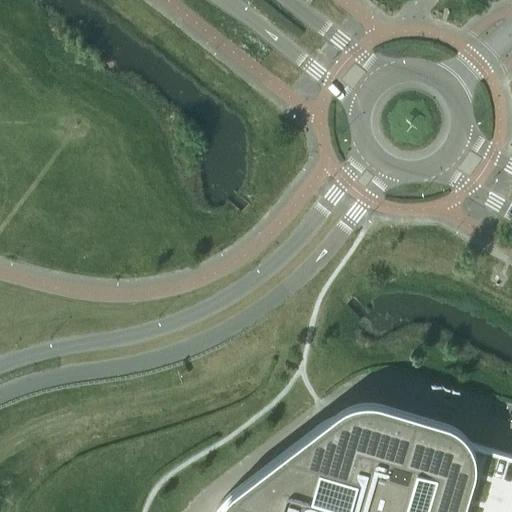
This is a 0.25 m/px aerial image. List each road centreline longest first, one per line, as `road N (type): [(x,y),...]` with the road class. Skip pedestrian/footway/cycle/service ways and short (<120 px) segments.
road 1 (tertiary): [(0,396),(208,343),(317,263),(391,169)]
road 2 (tertiary): [(367,148),(298,239),(244,289),(193,318),(0,366)]
road 3 (track): [(143,511),(166,476),(249,425),(290,386),(304,367),(312,314),(327,283),(385,207)]
road 4 (tertiary): [(223,0),(361,109)]
road 5 (tertiary): [(388,75),(289,0)]
